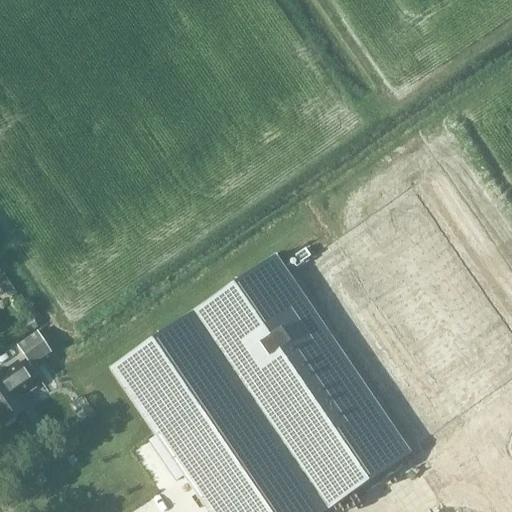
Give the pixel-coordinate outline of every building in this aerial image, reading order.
[(310,240),(293,254),(301,263),(317,250),(310,240)] [(202,511),(321,511),(405,455),(270,257),(105,369),(202,511)] [(50,354),(36,333),(16,346),(29,367),(50,354)] [(0,372),(0,426),(25,410),(16,397),(30,388),(13,363),(0,372)] [(403,387),(422,412),(434,403),(416,378),(403,387)] [(151,440),(127,457),(139,473),(151,465),(154,469),(166,461),(151,440)] [(36,485),(42,482),(38,473),(31,477),(36,485)]
